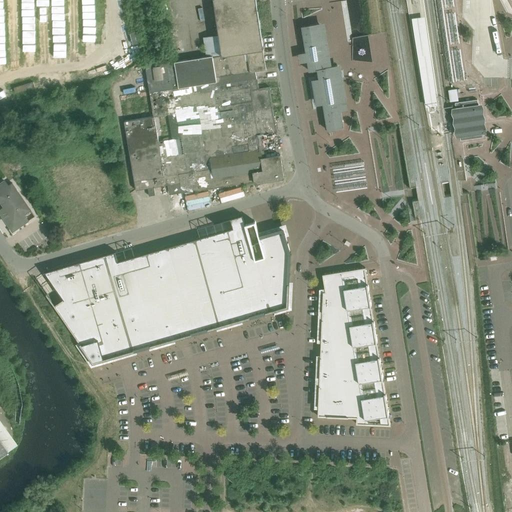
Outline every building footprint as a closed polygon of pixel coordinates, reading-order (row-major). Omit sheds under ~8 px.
[(250,72),(250,78),(256,77),(255,71),(266,70),(263,49),(255,0),(213,0),(222,56),(212,57),(215,77),(250,72)] [(415,18),(416,34),(427,33),(426,17),(415,18)] [(315,40),(313,25),(302,27),(309,71),(317,70),(326,122),(327,131),(343,128),(333,66),(324,68),(320,44),(315,40)] [(177,61),(181,85),(218,79),(219,83),(250,78),(250,72),(215,77),(212,57),(212,56),(177,61)] [(153,117),(167,114),(172,139),(182,137),(176,92),(181,91),(181,85),(177,61),(175,62),(175,61),(145,66),(149,92),(120,97),(135,189),(148,187),(149,196),(155,195),(153,186),(171,183),(165,141),(157,142),(153,117)] [(256,77),(250,78),(219,83),(218,79),(181,85),(181,91),(176,92),(182,137),(172,139),(165,141),(171,183),(180,182),(181,193),(254,182),(255,183),(283,178),(280,155),(262,158),(258,135),(276,132),(269,87),(258,89),(257,79),(256,77)] [(478,109),(477,100),(455,103),(456,112),(456,113),(452,113),(454,123),(457,123),(458,123),(470,121),(480,119),(478,110),(479,110),(479,109),(478,109)] [(99,130),(102,143),(113,140),(110,128),(99,130)] [(482,129),(481,129),(472,130),(459,132),(459,133),(460,140),(482,137),(481,129),(482,129)] [(7,186),(4,181),(0,183),(0,201),(4,208),(0,210),(0,214),(12,232),(28,221),(23,215),(30,210),(12,183),(7,186)] [(36,277),(35,278),(93,362),(107,358),(180,337),(235,321),(288,306),(290,253),(283,229),(251,238),(246,224),(243,214),(197,227),(197,228),(238,217),(241,225),(115,261),(113,253),(133,247),(133,246),(44,272),(63,299),(55,305),(36,277)] [(323,274),(326,291),(323,291),(323,299),(318,416),(357,418),(356,424),(391,425),(365,267),(323,274)] [(71,488),(78,498),(83,495),(75,485),(71,488)]
